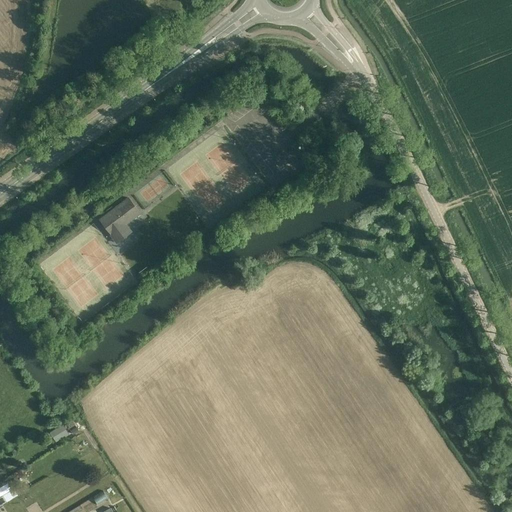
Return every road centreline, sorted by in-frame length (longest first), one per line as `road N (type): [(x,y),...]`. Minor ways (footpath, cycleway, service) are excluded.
road 1 (tertiary): [(511,382),(401,146),(360,74),(306,9)]
road 2 (secondary): [(0,191),(263,7)]
road 3 (unknown): [(343,70),(263,168)]
